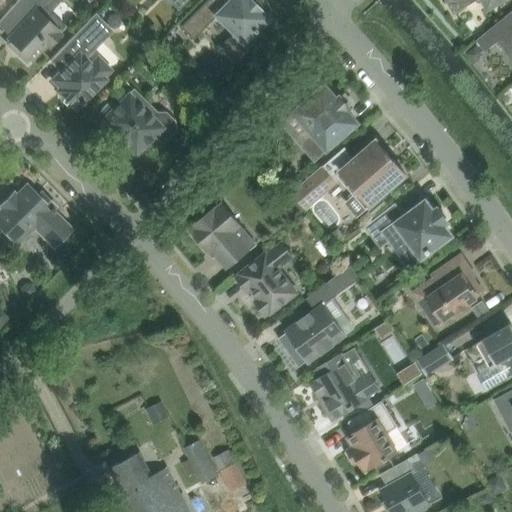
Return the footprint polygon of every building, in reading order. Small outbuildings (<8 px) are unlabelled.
[(20,48),(17,52),(26,61),(30,57),(32,59),(46,43),(49,46),(60,34),(58,31),(59,30),(37,9),(44,0),(18,0),(0,20),(0,24),(11,34),(8,37),(20,48)] [(261,8),(252,0),(208,0),(182,26),(193,37),(216,15),(234,33),(221,46),(234,60),(248,45),(244,41),(267,18),(259,10),(261,8)] [(445,0),(454,14),(477,0),(495,0),(498,4),(503,0),(507,0),(445,0)] [(511,11),(477,40),(485,51),(502,38),(511,49),(511,47),(511,11)] [(62,69),(56,76),(52,79),(60,87),(57,90),(60,93),(60,97),(69,106),(73,106),(76,109),(106,79),(84,57),(111,30),(94,13),(51,59),(62,69)] [(109,15),(106,21),(108,26),(114,29),(119,27),(122,21),(121,16),(115,13),(109,15)] [(476,46),(466,54),(474,64),(481,60),(482,53),(476,46)] [(299,108),(283,122),(315,159),(355,125),(345,113),(348,111),(347,109),(350,107),(350,106),(354,102),(346,92),(341,96),(338,99),(325,85),(310,99),(306,95),(296,104),(299,108)] [(107,102),(99,111),(99,116),(102,119),(101,120),(113,133),(111,135),(121,145),(123,143),(135,155),(155,135),(158,137),(165,137),(174,128),(174,121),(165,112),(157,112),(154,116),(129,92),(115,106),(112,102),(107,102)] [(371,143),(337,174),(367,209),(407,175),(376,139),(375,141),(371,143)] [(309,213),(269,166),(257,177),(276,199),(268,206),(289,230),(309,213)] [(332,179),(322,168),(294,192),(307,208),(324,193),(320,189),(332,179)] [(17,195),(14,192),(1,205),(4,208),(0,211),(0,226),(4,230),(1,234),(14,247),(34,226),(54,246),(71,229),(54,211),(56,209),(54,207),(55,205),(42,192),(39,195),(28,184),(17,195)] [(446,223),(436,209),(434,210),(426,200),(404,217),(395,206),(368,227),(381,245),(390,239),(396,247),(407,238),(422,257),(452,235),(444,224),(446,223)] [(197,228),(192,232),(208,250),(213,246),(230,267),(248,251),(231,231),(240,223),(224,205),(215,212),(212,209),(194,224),(197,228)] [(310,220),(302,227),(305,230),(313,231),(317,227),(310,220)] [(266,253),(256,261),(240,273),(241,274),(237,277),(248,291),(252,288),(260,298),(256,301),(266,315),(270,311),(271,312),(297,292),(278,267),(293,255),(282,242),(267,254),(266,253)] [(0,282),(11,277),(0,255),(0,282)] [(468,304),(477,297),(476,295),(478,294),(469,281),(467,282),(462,275),(471,268),(462,255),(433,275),(435,277),(423,285),(430,295),(429,295),(432,299),(429,300),(441,317),(443,316),(445,319),(457,311),(458,313),(469,305),(468,304)] [(328,281),(338,294),(360,278),(350,265),(328,281)] [(335,296),(338,294),(328,281),(307,295),(317,308),(323,304),(335,296)] [(21,287),(20,294),(24,298),(31,299),(36,294),(36,288),(31,283),(25,283),(21,287)] [(344,332),(345,335),(357,326),(335,296),(323,304),(337,323),(339,322),(345,331),(344,332)] [(482,301),(472,308),(479,318),(489,311),(482,301)] [(308,358),(309,359),(310,360),(345,335),(344,332),(345,331),(339,322),(337,323),(323,304),(317,308),(314,311),(313,311),(288,330),(301,349),(300,350),(306,359),(308,358)] [(389,319),(375,328),(381,338),(395,329),(389,319)] [(511,324),(511,323),(494,333),(476,343),(490,367),(499,362),(508,377),(511,374),(511,324)] [(299,364),(306,359),(300,350),(301,349),(288,330),(279,336),(299,364)] [(418,360),(428,375),(454,358),(444,344),(418,360)] [(360,381),(370,374),(353,346),(342,352),(360,381)] [(321,377),(312,383),(320,394),(318,395),(319,397),(325,393),(329,400),(328,401),(337,416),(354,405),(357,404),(370,396),(369,394),(379,388),(370,374),(360,381),(342,352),(335,357),(316,368),(321,377)] [(398,371),(404,382),(422,371),(416,360),(398,371)] [(425,377),(414,384),(421,394),(431,387),(425,377)] [(439,400),(431,387),(421,394),(428,406),(439,400)] [(511,389),(511,390),(494,399),(511,432),(511,431),(511,389)] [(375,405),(370,396),(357,404),(362,413),(375,405)] [(351,434),(347,437),(353,446),(347,449),(356,463),(359,461),(365,471),(382,460),(399,450),(387,432),(397,426),(382,401),(379,402),(375,405),(362,413),(369,423),(356,431),(355,432),(351,434)] [(161,402),(147,409),(153,422),(168,415),(161,402)] [(356,431),(369,423),(362,413),(350,420),(356,431)] [(189,459),(182,463),(188,476),(196,472),(201,483),(218,475),(199,439),(183,447),(189,459)] [(455,439),(448,443),(449,446),(455,447),(458,446),(455,439)] [(430,448),(418,454),(425,466),(436,459),(430,448)] [(215,457),(232,490),(247,482),(230,449),(215,457)] [(140,452),(111,467),(133,511),(191,511),(177,485),(168,467),(152,476),(140,452)] [(381,489),(394,511),(414,511),(430,504),(413,473),(416,472),(409,458),(381,474),(388,486),(381,489)] [(413,473),(430,504),(442,497),(425,467),(416,472),(413,473)] [(500,474),(486,481),(493,496),(502,491),(505,483),(500,474)] [(489,491),(477,496),(481,503),(487,505),(494,502),(489,491)]
